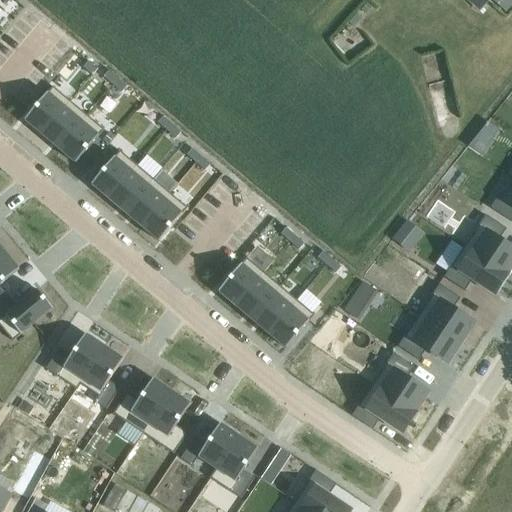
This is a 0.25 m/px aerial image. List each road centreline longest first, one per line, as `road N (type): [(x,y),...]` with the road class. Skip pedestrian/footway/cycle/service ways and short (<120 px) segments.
road 1 (residential): [(0,151),(291,398),(424,483)]
road 2 (residential): [(511,352),(424,483)]
